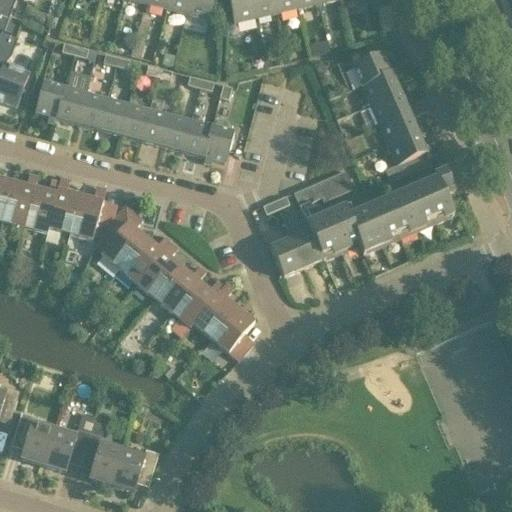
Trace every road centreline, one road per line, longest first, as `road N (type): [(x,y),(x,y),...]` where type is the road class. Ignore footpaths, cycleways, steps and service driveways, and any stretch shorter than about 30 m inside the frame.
road 1 (residential): [(293,342),(223,206),(0,144)]
road 2 (residential): [(293,342),(511,250)]
road 3 (residential): [(163,511),(193,443),(231,394),(293,342)]
road 4 (tertiary): [(435,0),(511,181)]
